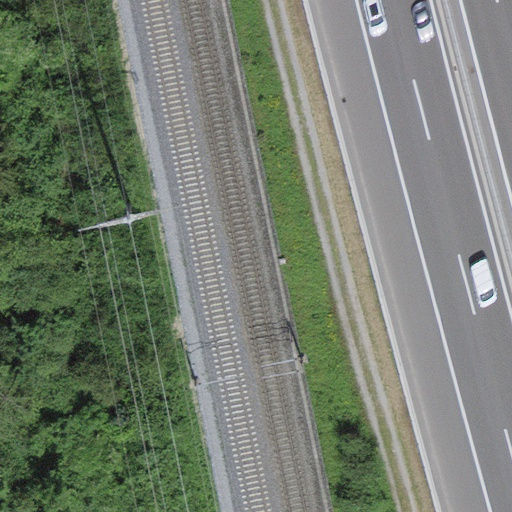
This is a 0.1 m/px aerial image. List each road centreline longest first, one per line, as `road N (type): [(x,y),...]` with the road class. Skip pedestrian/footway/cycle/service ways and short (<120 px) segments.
road 1 (track): [(273,0),(405,511)]
road 2 (motorway): [(393,0),(511,454)]
